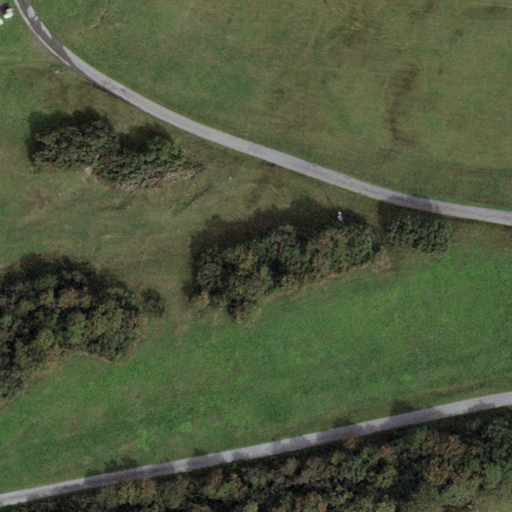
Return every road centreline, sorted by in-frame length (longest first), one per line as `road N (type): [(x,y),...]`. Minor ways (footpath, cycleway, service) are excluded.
road 1 (track): [(21,0),(44,40),(74,63),(196,128),(377,194),(511,219)]
road 2 (track): [(511,399),(0,502)]
